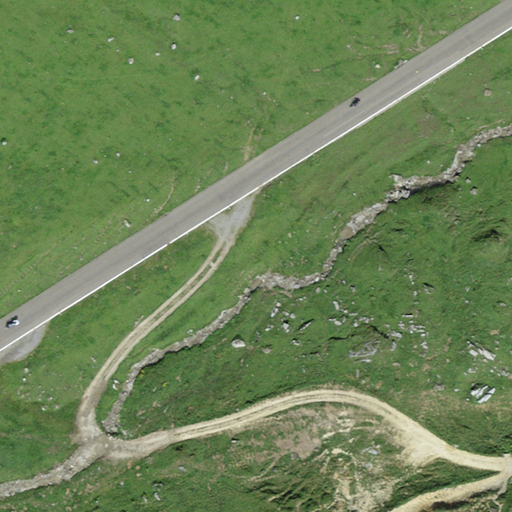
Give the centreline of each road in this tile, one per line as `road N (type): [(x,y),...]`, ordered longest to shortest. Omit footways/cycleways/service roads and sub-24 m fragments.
road 1 (track): [(240,184),(219,258),(99,385),(84,416),(98,444),(138,452),(286,407),(333,401),(376,412),(456,461),(511,469)]
road 2 (primary): [(511,12),(0,334)]
